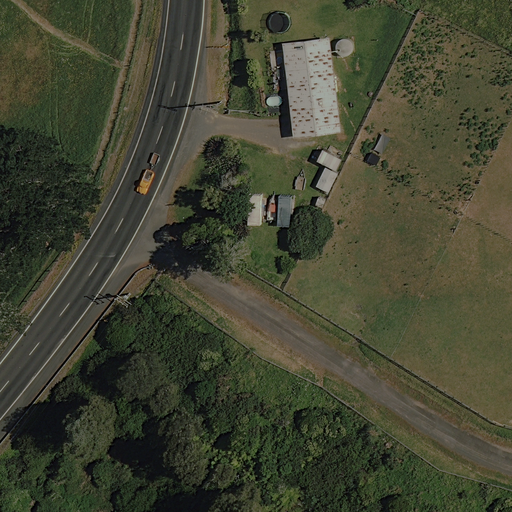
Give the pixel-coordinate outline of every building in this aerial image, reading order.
[(350,61),(359,60),(357,36),(336,38),(338,58),(350,57),(350,61)] [(340,133),(332,39),(285,43),(292,137),(340,133)] [(327,167),(340,174),(346,161),(324,150),(317,162),(327,167)] [(340,174),(327,167),(316,188),(329,195),(340,174)] [(266,194),(249,194),(249,225),(266,225),(266,194)]
